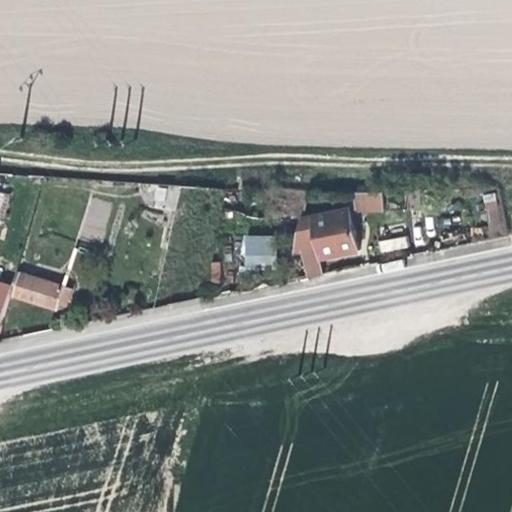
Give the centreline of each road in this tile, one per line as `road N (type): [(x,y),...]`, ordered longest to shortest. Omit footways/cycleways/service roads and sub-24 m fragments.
road 1 (primary): [(0,369),(511,264)]
road 2 (track): [(0,153),(144,167),(511,169)]
